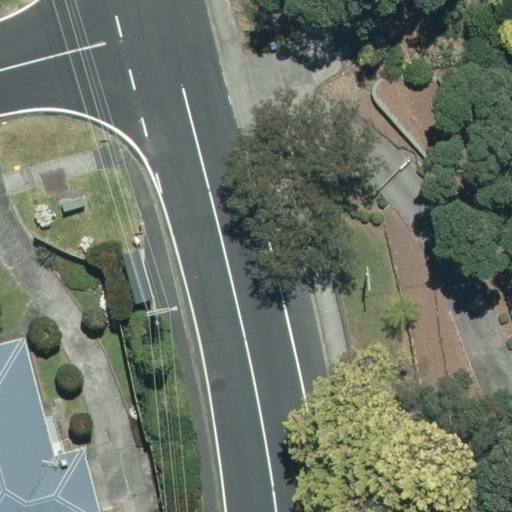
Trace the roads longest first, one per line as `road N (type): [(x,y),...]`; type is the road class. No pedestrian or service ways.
road 1 (tertiary): [(275,511),(249,351),(168,25)]
road 2 (residential): [(168,25),(0,70)]
